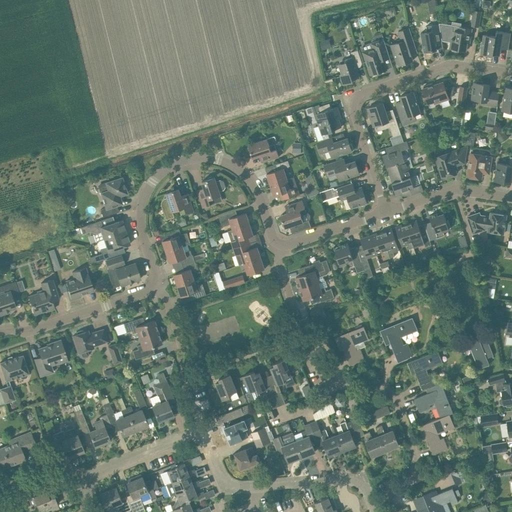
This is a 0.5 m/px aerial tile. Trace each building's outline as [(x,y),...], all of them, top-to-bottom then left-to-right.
[(474,0),(472,18),(471,25),(479,27),(480,19),(482,0),(474,0)] [(489,9),(490,2),(483,0),(482,7),(489,9)] [(428,6),(430,14),(437,12),(435,5),(428,6)] [(391,45),(394,54),(397,63),(399,63),(399,65),(413,60),(410,53),(417,51),(410,29),(409,27),(407,22),(405,23),(406,28),(398,31),(401,39),(397,40),(398,42),(391,45)] [(439,24),(426,26),(427,32),(421,33),(424,52),(437,50),(435,43),(442,42),(439,24)] [(469,42),(471,32),(472,29),(459,27),(458,32),(454,31),(453,37),(452,37),(452,39),(451,39),(449,48),(466,50),(467,42),(469,42)] [(493,54),(495,55),(499,55),(500,48),(508,50),(509,40),(510,33),(496,31),(495,36),(484,34),(480,54),(492,56),(493,54)] [(376,73),(377,74),(382,73),(381,71),(386,69),(383,60),(390,58),(384,38),(371,43),(374,49),(364,52),(371,74),(376,73)] [(322,50),(331,47),(328,39),(319,42),(322,50)] [(351,53),(352,56),(352,57),(345,60),(345,62),(339,64),(342,74),(340,74),(343,85),(353,81),(352,80),(359,77),(355,66),(362,63),(358,50),(351,53)] [(483,84),(483,82),(476,81),(476,83),(473,82),(471,99),(479,100),(479,103),(497,106),(499,92),(488,91),(489,85),(483,84)] [(422,89),(426,98),(427,104),(433,102),(434,104),(449,99),(448,97),(453,95),(454,87),(454,86),(446,89),(443,82),(422,89)] [(465,103),(466,97),(468,88),(460,86),(457,102),(465,103)] [(511,88),(506,87),(502,110),(511,111),(511,88)] [(397,106),(400,115),(403,125),(416,121),(414,115),(420,113),(413,92),(400,96),(402,104),(397,106)] [(382,103),(367,108),(373,126),(389,121),(382,103)] [(320,104),(313,106),(315,113),(317,114),(319,120),(317,120),(322,135),(324,140),(330,138),(328,133),(333,131),(332,130),(341,127),(338,119),(341,118),(337,107),(331,109),(320,112),(318,107),(320,106),(320,104)] [(396,121),(388,124),(393,137),(401,134),(396,121)] [(494,130),(495,123),(486,122),(485,129),(494,130)] [(322,140),(316,142),(320,153),(329,150),(332,157),(342,154),(352,151),(351,149),(353,148),(351,143),(349,144),(347,138),(333,143),(332,137),(330,138),(324,140),(322,140)] [(261,162),(265,161),(274,158),(279,157),(275,144),(269,146),(267,139),(248,145),(252,158),(259,156),(261,162)] [(390,174),(410,168),(407,159),(405,160),(401,150),(409,148),(407,141),(402,143),(394,146),(396,151),(383,156),(386,167),(387,167),(390,174)] [(301,153),(301,143),(293,143),(292,153),(301,153)] [(466,147),(435,157),(442,178),(452,175),(456,173),(455,169),(457,169),(456,165),(464,163),(466,147)] [(467,176),(477,178),(481,179),(482,173),(489,174),(491,157),(485,156),(485,155),(471,153),(467,176)] [(509,165),(497,163),(495,181),(510,183),(511,177),(511,176),(511,157),(510,157),(509,165)] [(339,180),(350,177),(359,174),(355,161),(345,164),(344,158),(329,163),(324,165),(327,176),(337,173),(339,180)] [(266,174),(270,185),(287,179),(283,168),(290,166),(288,160),(285,161),(275,164),(277,170),(266,174)] [(409,189),(411,195),(423,191),(421,184),(413,187),(410,177),(412,176),(410,168),(390,174),(392,182),(392,183),(395,194),(409,189)] [(312,171),(304,174),(306,181),(314,178),(312,171)] [(204,188),(197,190),(203,207),(222,201),(219,192),(224,190),(225,187),(223,182),(220,180),(216,182),(214,177),(202,181),(204,188)] [(285,199),(300,194),(294,177),(287,180),(287,179),(270,185),(274,196),(283,193),(285,199)] [(106,208),(100,210),(103,217),(119,212),(119,211),(116,212),(114,206),(121,203),(119,196),(124,194),(123,189),(125,189),(124,186),(126,185),(124,179),(122,180),(121,178),(112,181),(106,183),(109,191),(101,193),(106,208)] [(364,195),(363,190),(362,187),(355,189),(352,183),(337,188),(339,195),(341,201),(347,199),(351,209),(369,202),(366,194),(364,195)] [(333,187),(320,192),(323,201),(328,199),(339,195),(337,188),(334,189),(333,187)] [(307,197),(308,198),(320,194),(318,188),(309,191),(306,192),(307,197)] [(175,217),(173,212),(179,210),(181,215),(193,211),(189,197),(188,194),(181,196),(179,189),(166,193),(167,197),(165,198),(162,200),(161,202),(161,206),(166,220),(175,217)] [(280,215),(284,227),(285,228),(290,226),(292,234),(311,227),(309,220),(303,222),(301,215),(306,213),(302,200),(285,206),(287,213),(280,215)] [(233,230),(250,224),(246,213),(238,216),(236,210),(218,216),(222,227),(231,224),(233,230)] [(473,234),(482,231),(485,230),(485,229),(488,229),(487,231),(504,234),(504,230),(510,231),(511,226),(505,226),(506,215),(490,212),(490,217),(480,215),(479,212),(467,217),(473,234)] [(430,241),(437,238),(444,235),(443,232),(448,230),(449,230),(448,228),(449,228),(449,225),(448,223),(447,222),(447,223),(444,214),(443,214),(438,215),(437,213),(429,216),(431,222),(424,224),(430,241)] [(113,216),(80,227),(82,234),(89,232),(90,231),(96,233),(101,232),(104,239),(126,232),(122,220),(113,223),(111,217),(113,217),(113,216)] [(410,223),(406,225),(414,247),(416,247),(416,248),(423,245),(424,244),(425,247),(431,245),(430,241),(424,224),(418,226),(416,220),(410,222),(410,223)] [(233,249),(249,243),(248,237),(253,235),(250,224),(233,230),(234,235),(232,236),(231,238),(232,240),(233,241),(230,242),(233,249)] [(411,256),(416,254),(414,247),(406,225),(402,226),(402,225),(395,227),(399,237),(402,246),(408,244),(409,249),(408,249),(411,256)] [(162,241),(166,252),(183,246),(191,244),(187,233),(181,235),(179,229),(165,234),(167,239),(162,241)] [(381,233),(387,250),(390,258),(395,256),(393,252),(399,251),(398,248),(395,238),(392,229),(385,231),(386,232),(381,233)] [(102,254),(88,258),(90,264),(104,259),(125,252),(124,252),(123,252),(121,247),(130,244),(126,232),(104,239),(106,247),(100,249),(102,254)] [(371,235),(377,255),(383,253),(383,251),(387,250),(381,233),(377,234),(377,233),(371,235)] [(367,258),(377,255),(371,235),(360,239),(367,258)] [(218,245),(215,237),(209,239),(212,247),(218,245)] [(235,255),(241,254),(244,263),(261,258),(257,247),(251,249),(249,243),(233,249),(235,255)] [(354,266),(362,263),(356,247),(350,249),(348,243),(340,246),(340,248),(335,250),(340,266),(346,264),(347,268),(354,265),(354,266)] [(191,250),(185,252),(183,246),(166,252),(170,263),(180,260),(182,265),(195,261),(206,258),(204,253),(193,257),(193,255),(192,255),(191,250)] [(56,248),(49,250),(55,270),(62,268),(56,248)] [(106,261),(108,268),(115,266),(116,270),(115,270),(120,285),(140,279),(135,263),(123,267),(122,264),(124,263),(121,256),(112,259),(106,261)] [(264,269),(261,258),(244,263),(248,274),(264,269)] [(462,262),(466,274),(474,271),(470,259),(469,260),(468,258),(461,260),(462,262)] [(311,272),(296,277),(297,282),(296,282),(298,287),(299,287),(300,289),(319,282),(316,276),(322,274),(321,271),(325,270),(329,272),(330,270),(327,260),(320,262),(320,260),(312,262),(313,264),(309,266),(311,272)] [(177,286),(194,280),(191,269),(197,267),(195,261),(182,265),(184,271),(174,274),(177,286)] [(368,261),(362,263),(364,270),(370,268),(368,261)] [(94,291),(89,278),(85,268),(72,272),(74,278),(65,281),(68,290),(67,291),(70,300),(81,297),(80,295),(94,291)] [(223,282),(225,288),(245,282),(243,275),(223,282)] [(495,288),(497,279),(486,277),(488,287),(495,288)] [(28,296),(31,304),(34,314),(45,310),(46,311),(54,309),(52,301),(59,299),(52,279),(41,283),(43,290),(37,292),(37,293),(28,296)] [(181,297),(190,294),(192,293),(193,299),(206,295),(202,284),(196,286),(194,280),(177,286),(181,297)] [(300,291),(299,291),(301,296),(302,296),(303,301),(319,295),(321,302),(334,297),(331,289),(326,290),(325,287),(321,289),(319,283),(325,281),(325,280),(319,282),(300,289),(300,291)] [(4,293),(0,294),(0,314),(10,312),(9,310),(15,308),(12,298),(20,296),(15,281),(2,286),(4,293)] [(365,293),(363,287),(355,290),(357,296),(365,293)] [(389,327),(380,330),(386,345),(390,343),(396,356),(398,362),(407,358),(412,356),(407,343),(403,345),(400,337),(417,330),(412,318),(402,322),(389,327)] [(123,324),(126,332),(132,330),(133,333),(137,332),(139,338),(158,332),(157,330),(158,330),(157,324),(155,325),(154,320),(138,325),(136,319),(123,324)] [(364,326),(344,334),(335,338),(340,350),(343,349),(350,365),(364,360),(360,349),(356,350),(354,345),(369,339),(364,326)] [(77,334),(73,336),(78,352),(79,352),(80,357),(83,359),(87,357),(89,354),(87,350),(93,348),(92,346),(107,341),(103,330),(89,334),(87,331),(83,332),(83,331),(82,330),(77,332),(76,333),(77,334)] [(138,349),(132,351),(135,359),(148,355),(146,349),(162,344),(160,339),(161,339),(160,333),(158,334),(158,332),(139,338),(141,344),(137,346),(138,349)] [(485,336),(468,343),(479,369),(489,365),(487,358),(493,356),(485,336)] [(47,344),(47,346),(38,349),(41,357),(34,359),(40,376),(53,372),(51,365),(67,360),(60,340),(47,344)] [(108,346),(114,364),(122,361),(116,344),(108,346)] [(422,390),(426,388),(436,384),(432,374),(428,375),(426,369),(443,363),(438,350),(407,362),(412,375),(416,374),(422,390)] [(0,362),(0,364),(3,372),(7,387),(0,389),(4,403),(15,399),(8,380),(20,376),(20,378),(23,379),(27,378),(28,375),(27,374),(28,373),(22,355),(0,362)] [(274,375),(268,377),(275,395),(281,393),(278,385),(285,382),(284,379),(291,376),(284,359),(274,363),(275,366),(271,367),(274,375)] [(269,398),(275,395),(268,377),(262,380),(259,372),(255,374),(254,371),(243,376),(250,392),(257,389),(258,392),(265,390),(269,398)] [(148,373),(142,376),(145,383),(151,380),(148,373)] [(511,381),(506,383),(503,373),(488,378),(490,385),(502,381),(503,383),(504,390),(501,391),(502,398),(500,398),(499,400),(500,404),(501,405),(506,404),(506,406),(511,405),(511,381)] [(220,381),(216,383),(224,404),(232,401),(239,398),(237,391),(235,388),(233,384),(231,378),(230,374),(219,379),(220,381)] [(157,395),(149,398),(153,406),(152,406),(154,412),(158,421),(173,415),(168,404),(174,401),(169,388),(166,380),(159,383),(153,385),(157,395)] [(441,382),(436,384),(426,388),(428,393),(414,399),(419,412),(431,407),(430,405),(434,403),(440,418),(450,414),(453,413),(441,382)] [(126,409),(135,431),(147,426),(144,417),(150,415),(140,390),(133,392),(140,410),(133,413),(131,407),(126,409)] [(119,430),(122,436),(135,431),(126,409),(121,397),(116,399),(121,411),(114,414),(107,397),(101,400),(106,414),(107,414),(108,419),(111,426),(114,432),(119,430)] [(337,398),(335,403),(338,407),(343,406),(345,401),(342,397),(337,398)] [(325,406),(328,415),(335,412),(331,402),(325,406)] [(328,415),(325,406),(313,414),(316,421),(328,415)] [(390,413),(390,412),(387,406),(372,412),(375,419),(390,413)] [(225,421),(234,418),(244,414),(241,407),(223,415),(225,421)] [(74,412),(79,425),(86,422),(81,409),(74,412)] [(496,413),(481,416),(482,426),(498,423),(496,413)] [(94,447),(109,441),(105,429),(111,426),(108,419),(107,414),(106,414),(99,417),(100,420),(94,423),(96,429),(89,432),(94,447)] [(433,454),(442,450),(447,449),(443,438),(439,439),(437,434),(454,427),(450,414),(440,418),(418,427),(423,439),(427,438),(433,454)] [(364,434),(358,419),(352,422),(358,436),(364,434)] [(231,444),(240,440),(242,439),(248,437),(244,429),(247,428),(244,420),(224,428),(231,444)] [(329,456),(342,450),(336,435),(333,426),(330,427),(334,436),(329,438),(326,429),(320,431),(316,421),(310,424),(319,446),(324,444),(329,456)] [(353,438),(358,436),(352,422),(347,424),(346,421),(340,424),(344,432),(338,434),(335,425),(333,426),(336,435),(342,450),(356,445),(353,438)] [(511,440),(511,421),(507,422),(507,423),(500,424),(501,434),(509,432),(509,436),(508,437),(506,439),(507,442),(511,440)] [(315,451),(314,448),(319,446),(310,424),(304,426),(306,430),(301,432),(303,438),(296,441),(302,457),(315,451)] [(379,436),(385,451),(399,446),(392,430),(385,433),(381,425),(376,427),(379,436)] [(83,452),(73,428),(64,432),(63,430),(52,435),(57,447),(63,444),(68,457),(83,452)] [(254,440),(267,435),(264,428),(251,433),(254,440)] [(0,448),(0,468),(0,469),(16,463),(15,462),(19,460),(19,462),(25,459),(23,456),(22,456),(21,454),(22,453),(21,450),(35,445),(30,432),(8,441),(10,445),(0,448)] [(52,440),(49,432),(43,434),(47,443),(52,440)] [(369,432),(364,434),(372,456),(385,451),(379,436),(372,438),(369,432)] [(267,435),(254,440),(257,447),(270,442),(267,435)] [(288,462),(302,457),(296,441),(288,445),(285,438),(281,440),(280,436),(273,439),(279,454),(284,452),(288,462)] [(483,454),(493,453),(507,451),(505,442),(491,444),(491,445),(482,446),(483,454)] [(260,461),(257,454),(255,455),(252,447),(246,449),(234,453),(241,469),(260,461)] [(176,465),(177,467),(172,469),(168,471),(162,473),(167,485),(172,483),(181,479),(181,477),(189,474),(188,471),(185,465),(192,463),(190,458),(183,460),(184,462),(176,465)] [(194,469),(188,471),(189,474),(181,477),(181,479),(172,483),(167,485),(171,495),(176,493),(177,494),(185,490),(185,489),(193,485),(192,483),(190,476),(196,474),(194,469)] [(464,469),(452,473),(456,484),(468,480),(464,469)] [(132,494),(127,496),(132,509),(133,511),(142,511),(146,511),(139,495),(147,492),(150,499),(156,496),(150,480),(145,482),(143,477),(128,483),(132,494)] [(177,494),(178,498),(174,505),(171,506),(173,509),(181,506),(181,504),(189,501),(189,502),(191,501),(190,499),(197,496),(197,494),(194,487),(200,485),(199,480),(192,483),(193,485),(185,489),(185,490),(177,494)] [(119,511),(125,511),(126,511),(132,509),(127,496),(121,499),(117,487),(101,494),(107,509),(117,505),(119,511)] [(429,511),(444,511),(441,504),(450,501),(451,504),(458,502),(456,498),(461,496),(458,489),(454,491),(452,488),(437,494),(436,490),(423,495),(426,502),(429,511)] [(33,497),(36,506),(38,510),(51,505),(52,506),(57,504),(53,493),(52,493),(51,490),(51,489),(33,497)] [(484,503),(491,501),(489,490),(482,492),(484,503)] [(337,511),(336,508),(335,508),(336,509),(333,510),(332,506),(334,505),(334,506),(335,505),(334,504),(331,505),(328,497),(316,502),(319,510),(317,511),(337,511)] [(172,510),(173,511),(193,511),(193,510),(189,502),(189,501),(181,504),(181,506),(173,509),(172,510)] [(429,511),(426,502),(417,505),(420,511),(429,511)] [(474,511),(486,511),(489,511),(486,503),(473,508),(474,511)]
